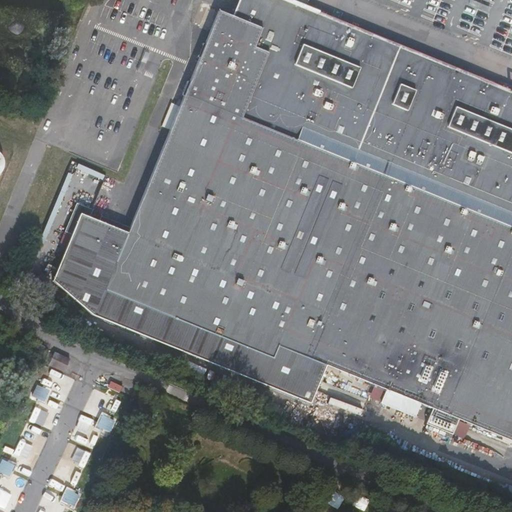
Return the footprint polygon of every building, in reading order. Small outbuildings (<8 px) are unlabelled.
[(279,0),(240,0),(232,21),(218,15),(131,231),(83,212),(51,293),(57,306),(312,407),(327,370),(384,393),(375,417),(402,427),(411,404),(469,427),(475,413),(511,427),(511,92),(487,83),(484,85),(478,83),(471,80),(471,76),(296,7),(289,4),(281,1),(279,0)] [(487,83),(495,77),(483,71),(471,67),(471,76),(471,80),(478,83),(484,85),(487,83)] [(49,392),(36,386),(31,398),(44,404),(49,392)] [(114,422),(101,416),(96,428),(109,434),(114,422)] [(15,466),(2,460),(0,463),(0,473),(9,478),(15,466)] [(79,496),(66,490),(61,502),(74,508),(79,496)]
